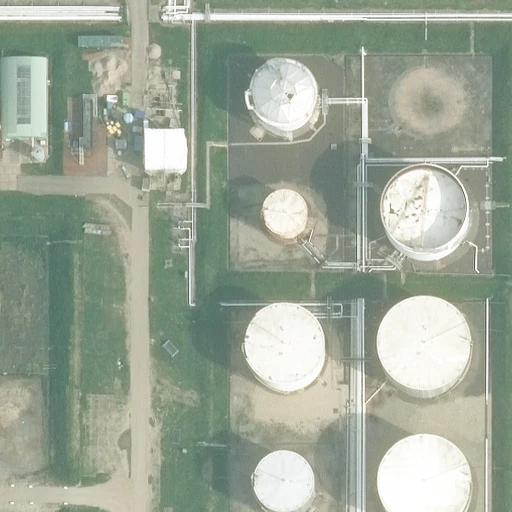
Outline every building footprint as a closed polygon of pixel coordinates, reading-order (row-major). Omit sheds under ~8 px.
[(46,140),(47,60),(4,59),(3,139),(46,140)] [(270,134),(290,136),(312,122),(317,99),(309,81),(286,69),(263,75),(249,95),(252,118),(270,134)] [(404,258),(439,263),(461,248),(471,216),(459,191),(437,178),(404,183),(385,207),(387,239),(404,258)] [(308,220),(308,219),(307,211),(305,208),(302,204),(295,198),(290,196),(286,196),(282,196),(276,197),(268,202),(265,206),(263,209),(261,215),(261,219),(262,228),(264,232),(267,236),(274,241),(277,242),(283,243),(292,242),(297,240),(300,237),(304,233),(306,229),(307,225),(308,220)] [(403,398),(433,403),(462,388),(476,358),(467,325),(440,305),(408,306),(386,323),(376,351),(383,379),(403,398)] [(262,391),(297,396),(319,381),(329,349),(317,323),(295,310),(262,316),(243,340),(245,372),(262,391)] [(467,511),(474,498),(466,464),(438,445),(406,446),(384,463),(374,490),(379,511),(467,511)] [(258,511),(309,511),(312,510),(317,488),(309,469),(287,457),(263,464),(250,484),(253,507),(258,511)]
